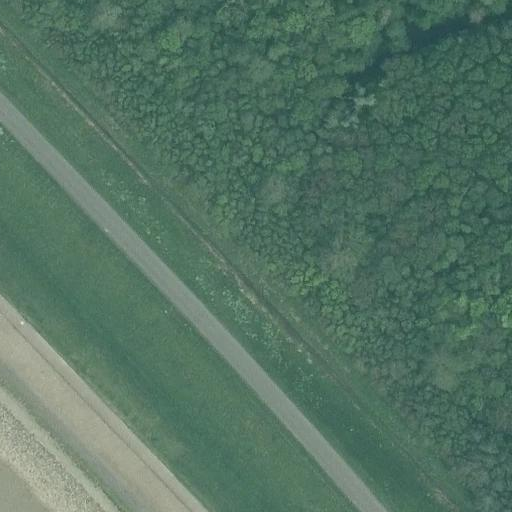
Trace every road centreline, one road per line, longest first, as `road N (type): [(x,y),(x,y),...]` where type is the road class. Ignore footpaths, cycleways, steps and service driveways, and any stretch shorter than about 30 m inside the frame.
road 1 (track): [(511,464),(78,0)]
road 2 (unclassified): [(374,511),(0,108)]
